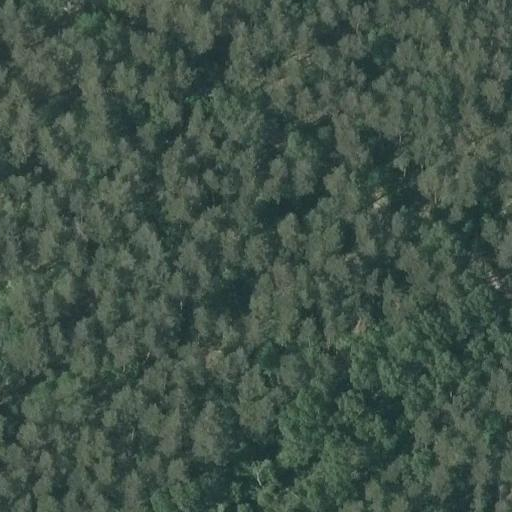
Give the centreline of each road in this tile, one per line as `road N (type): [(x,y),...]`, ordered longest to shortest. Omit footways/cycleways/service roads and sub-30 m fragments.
road 1 (track): [(511,298),(54,0)]
road 2 (track): [(511,300),(218,511)]
